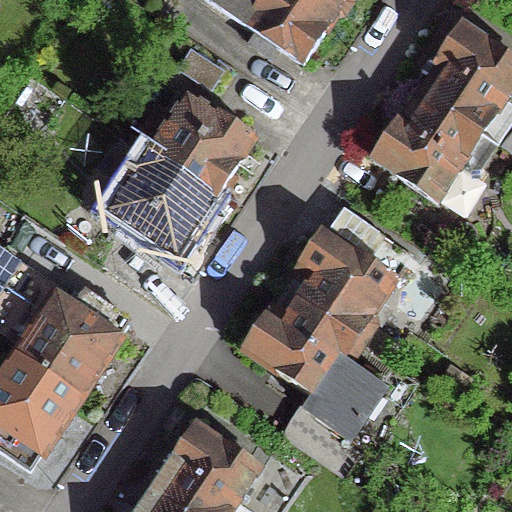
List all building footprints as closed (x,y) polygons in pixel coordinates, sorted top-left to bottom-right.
[(198,0),(198,1),(299,69),(330,22),(340,21),(347,8),(345,0),(198,0)] [(498,109),(511,88),(511,65),(457,30),(431,68),(444,77),(425,105),(491,149),(511,118),(498,109)] [(137,136),(151,145),(143,157),(210,202),(249,143),(183,98),(168,120),(154,110),(137,136)] [(470,180),(491,149),(425,105),(407,133),(394,124),(368,163),(433,207),(457,171),(470,180)] [(143,157),(104,216),(171,261),(191,231),(201,229),(209,217),(206,207),(210,202),(143,157)] [(340,250),(319,236),(289,280),(303,289),(292,305),(358,348),(370,330),(369,318),(407,260),(356,227),(340,250)] [(10,356),(77,401),(116,343),(114,341),(125,325),(81,295),(70,311),(14,274),(0,294),(0,324),(22,339),(10,356)] [(340,375),(358,348),(292,305),(282,320),(269,311),(239,356),(309,402),(283,441),(338,478),(357,449),(343,439),(371,396),(340,375)] [(0,458),(25,475),(36,459),(38,460),(77,401),(10,356),(0,371),(0,458)] [(164,467),(177,476),(158,504),(171,511),(235,511),(231,509),(256,472),(191,429),(164,467)]
